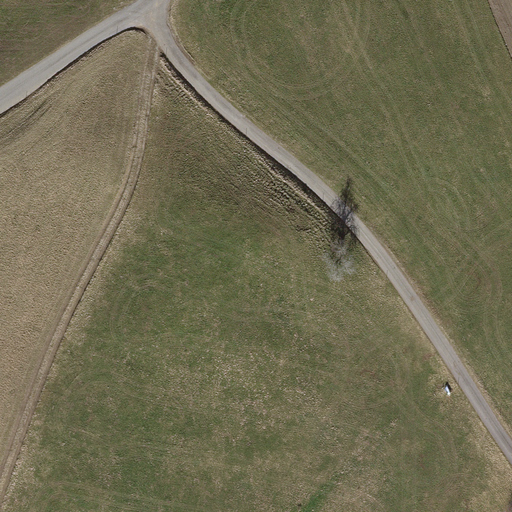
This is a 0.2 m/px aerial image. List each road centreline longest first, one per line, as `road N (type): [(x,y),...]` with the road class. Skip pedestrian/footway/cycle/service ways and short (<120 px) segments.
road 1 (track): [(0,491),(28,404),(136,174),(155,25)]
road 2 (unclassified): [(158,0),(0,104)]
